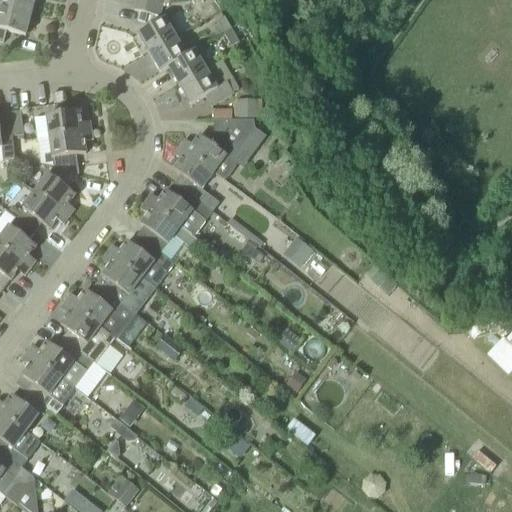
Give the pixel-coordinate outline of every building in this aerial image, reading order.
[(0,0),(0,8),(31,16),(35,0),(0,0)] [(137,0),(134,12),(159,18),(162,6),(137,0)] [(0,43),(4,45),(7,33),(26,38),(31,16),(0,8),(0,43)] [(140,14),(138,23),(145,25),(147,16),(140,14)] [(137,36),(149,56),(180,37),(170,18),(137,36)] [(224,36),(232,31),(224,19),(217,23),(224,36)] [(239,44),(232,31),(224,36),(231,48),(239,44)] [(180,37),(149,56),(160,75),(168,69),(190,55),(180,37)] [(168,69),(179,88),(211,69),(200,49),(190,55),(168,69)] [(223,62),(222,63),(211,69),(179,88),(190,107),(205,99),(211,109),(233,95),(239,91),(223,62)] [(64,104),(62,94),(52,96),(54,106),(64,104)] [(258,101),(236,102),(237,121),(258,120),(258,101)] [(66,107),(33,108),(33,117),(66,115),(66,107)] [(235,120),(234,111),(214,111),(214,121),(235,120)] [(9,115),(13,139),(23,138),(21,114),(9,115)] [(80,114),(47,118),(35,120),(37,140),(92,133),(91,124),(82,126),(80,114)] [(0,149),(2,149),(3,162),(15,161),(13,139),(9,115),(0,115),(0,149)] [(255,131),(254,122),(233,122),(213,123),(214,135),(207,144),(199,138),(192,148),(185,142),(180,149),(214,175),(225,183),(237,166),(232,162),(255,131)] [(53,169),(79,176),(76,157),(86,156),(84,144),(93,143),(92,133),(37,140),(40,165),(53,169)] [(213,214),(219,205),(201,191),(214,175),(180,149),(174,157),(181,162),(174,172),(181,176),(174,185),(213,214)] [(15,181),(14,168),(6,169),(7,181),(15,181)] [(35,194),(69,220),(75,212),(68,207),(75,197),(68,192),(79,176),(53,169),(48,176),(35,194)] [(213,214),(174,185),(166,193),(158,203),(151,197),(146,204),(194,239),(213,214)] [(64,227),(69,220),(35,194),(16,220),(35,235),(42,226),(50,231),(57,222),(64,227)] [(142,241),(161,255),(167,246),(174,237),(192,251),(198,243),(194,239),(146,204),(141,211),(148,217),(140,226),(148,232),(142,241)] [(0,248),(31,272),(36,264),(29,259),(36,249),(29,243),(35,235),(16,220),(7,213),(0,222),(0,248)] [(313,254),(296,240),(283,257),(300,271),(313,254)] [(155,291),(167,276),(175,266),(161,255),(142,241),(135,250),(127,244),(120,253),(113,248),(107,255),(155,291)] [(248,243),(241,256),(259,266),(265,257),(257,251),(258,248),(248,243)] [(0,248),(0,288),(4,291),(11,283),(18,273),(25,279),(31,272),(0,248)] [(137,317),(155,291),(107,255),(102,262),(109,268),(95,286),(137,317)] [(398,287),(374,265),(364,276),(388,298),(398,287)] [(71,297),(66,304),(115,341),(117,342),(137,317),(95,286),(89,295),(85,293),(78,303),(71,297)] [(96,367),(115,341),(66,304),(60,311),(67,317),(60,326),(68,332),(62,341),(95,366),(96,367)] [(254,343),(259,337),(251,330),(246,336),(254,343)] [(288,333),(279,344),(288,351),(297,341),(288,333)] [(165,338),(156,349),(176,363),(184,352),(165,338)] [(33,348),(27,355),(75,391),(95,366),(62,341),(55,350),(47,344),(40,354),(33,348)] [(29,368),(22,378),(16,386),(26,395),(45,409),(56,417),(63,408),(75,391),(27,355),(22,363),(29,368)] [(332,360),(326,368),(331,371),(337,363),(332,360)] [(294,372),(286,384),(298,393),(307,381),(294,372)] [(0,414),(26,435),(39,418),(45,409),(26,395),(20,404),(12,398),(5,407),(0,403),(0,414)] [(120,420),(131,429),(145,409),(135,401),(120,420)] [(185,408),(197,418),(203,411),(191,401),(185,408)] [(0,454),(21,470),(40,445),(26,435),(0,414),(0,454)] [(118,436),(124,428),(115,421),(110,429),(116,434),(115,435),(118,436)] [(315,438),(293,421),(285,432),(307,449),(315,438)] [(138,439),(124,428),(118,436),(128,444),(135,443),(138,439)] [(229,453),(239,440),(229,433),(220,446),(229,453)] [(120,458),(119,444),(115,442),(107,453),(118,461),(120,458)] [(0,494),(3,497),(17,477),(20,480),(25,473),(21,470),(0,454),(0,494)] [(216,471),(219,467),(213,462),(210,466),(216,471)] [(463,476),(463,487),(471,485),(484,486),(487,484),(486,477),(463,476)] [(126,509),(139,492),(121,478),(107,495),(126,509)]
